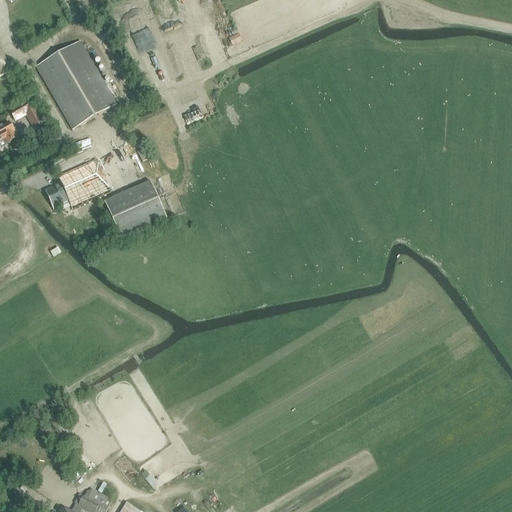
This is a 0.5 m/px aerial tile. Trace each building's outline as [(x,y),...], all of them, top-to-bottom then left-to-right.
[(72,131),(117,106),(80,42),(36,68),(72,131)] [(0,76),(18,66),(16,61),(11,64),(0,45),(0,76)] [(21,107),(10,114),(16,123),(26,116),(28,115),(40,136),(49,131),(37,110),(31,113),(28,108),(23,111),(21,107)] [(0,142),(4,140),(6,144),(18,138),(9,123),(0,128),(0,142)] [(61,186),(46,193),(54,211),(69,204),(72,211),(112,194),(101,170),(100,171),(96,162),(58,179),(61,186)] [(105,203),(121,240),(167,220),(151,183),(105,203)]
